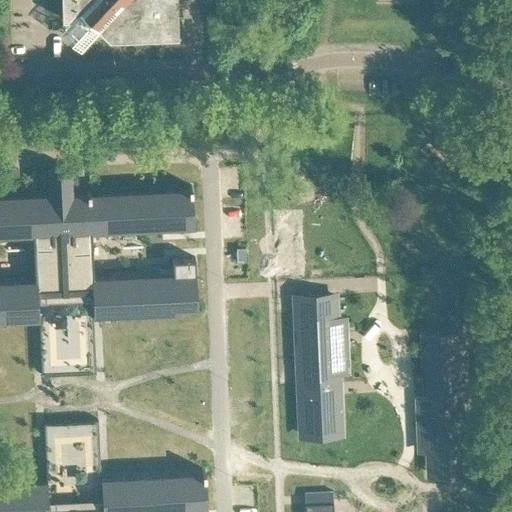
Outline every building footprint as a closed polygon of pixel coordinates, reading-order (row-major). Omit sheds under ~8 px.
[(60,0),(61,17),(68,17),(60,25),(79,45),(97,27),(108,37),(177,35),(175,0),(60,0)] [(0,232),(32,231),(34,277),(0,279),(0,318),(38,316),(38,313),(44,313),(46,358),(40,358),(41,374),(95,371),(94,355),(88,356),(86,311),(92,311),(92,314),(177,310),(176,306),(197,305),(194,256),(171,257),(172,271),(170,271),(150,272),(93,275),(90,229),(168,225),(189,224),(193,224),(191,185),(78,190),(71,191),(70,167),(46,168),(47,192),(0,193),(0,232)] [(333,293),(294,295),(301,434),(339,432),(336,373),(335,343),(326,344),(326,332),(335,332),(334,315),(333,293)] [(461,333),(423,335),(425,393),(427,423),(439,422),(440,446),(441,446),(442,464),(454,464),(453,446),(466,445),(461,333)] [(0,511),(119,511),(181,509),(202,508),(206,508),(204,469),(100,474),(100,477),(94,477),(92,433),(98,432),(97,417),(43,419),(43,435),(50,434),(52,479),(46,480),(45,477),(0,478),(0,511)] [(259,507),(283,506),(282,472),(258,473),(259,507)] [(302,511),(331,511),(331,501),(302,503),(302,511)]
